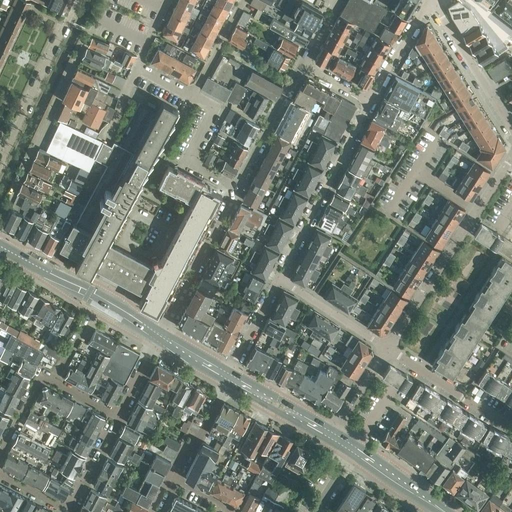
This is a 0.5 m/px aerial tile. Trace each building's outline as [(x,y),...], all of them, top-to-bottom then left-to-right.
[(24,0),(14,0),(12,6),(26,12),(30,2),(24,0)] [(34,0),(66,15),(71,5),(60,0),(50,0),(49,2),(52,3),(51,5),(40,0),(34,0)] [(192,0),(178,0),(176,4),(197,14),(200,9),(192,6),(194,1),(192,0)] [(232,0),(215,0),(215,2),(228,10),(233,0),(232,0)] [(261,0),(252,0),(250,4),(262,11),(267,3),(261,0)] [(287,0),(282,11),(288,15),(296,0),(297,1),(297,0),(287,0)] [(347,0),(340,14),(353,22),(372,31),(379,20),(384,12),(364,0),(347,0)] [(399,0),(394,10),(407,18),(417,0),(399,0)] [(460,0),(457,0),(449,5),(453,15),(483,63),(499,53),(471,8),(460,0)] [(511,0),(499,0),(492,9),(511,23),(511,0)] [(215,2),(210,12),(223,19),(228,10),(215,2)] [(293,17),(293,18),(313,28),(321,12),(302,2),(301,2),(299,6),(298,5),(293,12),(295,13),(293,17)] [(174,8),(172,14),(183,19),(185,20),(188,16),(195,19),(195,18),(196,16),(197,14),(176,4),(175,7),(174,8)] [(12,6),(7,16),(21,22),(26,12),(12,6)] [(238,22),(245,25),(250,15),(243,11),(238,22)] [(200,13),(198,17),(218,28),(223,19),(210,12),(207,17),(200,13)] [(290,27),(308,37),(313,29),(284,13),(282,18),(292,24),(290,27)] [(388,26),(398,32),(405,20),(393,13),(390,18),(392,20),(388,26)] [(172,14),(167,24),(183,31),(183,30),(187,32),(189,29),(183,26),(185,20),(183,19),(172,14)] [(339,15),(334,25),(348,33),(354,23),(339,15)] [(7,16),(3,26),(16,32),(21,22),(7,16)] [(203,25),(200,30),(213,38),(218,28),(198,17),(196,21),(203,25)] [(308,37),(273,18),(269,25),(304,44),(308,37)] [(167,24),(163,33),(165,34),(171,37),(176,39),(180,32),(182,33),(183,31),(167,24)] [(334,25),(328,35),(343,43),(348,33),(334,25)] [(421,52),(437,42),(427,25),(409,53),(412,58),(421,52)] [(3,26),(0,31),(0,36),(12,42),(16,32),(3,26)] [(228,40),(243,48),(247,40),(244,38),(247,32),(236,26),(228,40)] [(379,36),(391,43),(397,33),(384,26),(379,36)] [(194,35),(193,37),(192,38),(208,47),(213,38),(200,30),(197,36),(194,35)] [(273,46),(291,56),(298,43),(280,34),(273,46)] [(192,38),(193,37),(189,35),(186,41),(192,45),(190,49),(203,56),(208,47),(192,38)] [(328,35),(323,46),(335,52),(337,53),(343,43),(328,35)] [(0,36),(0,48),(7,52),(12,42),(0,36)] [(266,62),(282,71),(289,58),(280,53),(280,51),(256,37),(253,42),(268,51),(269,50),(271,52),(266,62)] [(376,37),(370,46),(385,55),(390,45),(376,37)] [(103,53),(105,54),(109,55),(110,51),(107,50),(109,44),(92,38),(88,46),(103,52),(103,53)] [(421,52),(427,61),(443,51),(442,50),(443,50),(440,44),(439,45),(437,42),(421,52)] [(151,62),(160,67),(172,46),(167,43),(162,51),(158,49),(151,62)] [(160,67),(169,72),(177,59),(172,56),(176,48),(172,46),(160,67)] [(335,52),(323,46),(315,59),(316,61),(327,67),(331,61),(328,60),(330,56),(333,57),(335,52)] [(370,46),(365,56),(379,64),(385,55),(370,46)] [(87,48),(82,58),(101,68),(105,57),(87,48)] [(126,51),(120,63),(131,68),(136,56),(126,51)] [(443,51),(427,61),(432,70),(449,60),(448,59),(449,59),(445,54),(443,51)] [(169,72),(179,77),(188,60),(190,56),(186,53),(182,61),(177,59),(169,72)] [(221,55),(215,65),(220,68),(223,61),(226,62),(228,59),(225,58),(225,57),(221,55)] [(188,60),(179,77),(188,82),(195,69),(191,66),(193,63),(193,62),(195,58),(191,56),(188,60)] [(365,56),(359,65),(373,74),(379,64),(365,56)] [(331,70),(340,74),(347,61),(338,57),(331,70)] [(488,70),(491,76),(509,66),(505,59),(488,70)] [(449,60),(432,70),(438,79),(454,69),(454,68),(451,63),(450,63),(449,60)] [(347,61),(340,74),(349,79),(353,70),(355,66),(347,61)] [(215,65),(209,77),(213,79),(220,68),(215,65)] [(363,87),(366,86),(373,74),(359,65),(355,71),(353,70),(349,79),(357,83),(363,87)] [(511,70),(509,66),(491,76),(496,82),(511,71),(511,70)] [(73,76),(72,80),(89,88),(94,77),(95,75),(78,67),(73,76)] [(454,69),(438,79),(444,88),(460,78),(460,77),(457,72),(456,72),(454,69)] [(246,82),(276,98),(282,86),(252,70),(246,82)] [(110,73),(106,80),(112,82),(115,76),(110,73)] [(436,98),(395,77),(395,76),(391,84),(390,84),(388,89),(384,97),(385,97),(425,118),(436,98)] [(71,81),(62,100),(75,107),(86,112),(82,120),(98,128),(102,118),(109,122),(118,99),(113,96),(106,93),(110,85),(94,77),(89,88),(72,80),(71,81)] [(213,80),(207,77),(201,89),(206,92),(213,80)] [(323,101),(321,105),(333,111),(340,97),(305,78),(300,88),(323,101)] [(460,78),(444,88),(449,98),(466,87),(465,87),(466,86),(462,81),(460,78)] [(206,92),(211,95),(217,83),(213,80),(206,92)] [(233,103),(238,103),(246,88),(235,82),(226,100),(233,103)] [(211,95),(216,97),(222,85),(217,83),(211,95)] [(216,97),(225,102),(231,90),(222,85),(216,97)] [(466,87),(449,98),(455,107),(464,102),(466,105),(474,100),(471,96),(471,95),(468,90),(468,91),(466,87)] [(300,89),(294,100),(310,109),(315,102),(321,105),(323,101),(300,89)] [(242,111),(256,119),(267,98),(253,91),(242,111)] [(319,114),(312,128),(338,141),(355,107),(355,105),(341,97),(333,111),(332,112),(328,119),(324,117),(319,114)] [(398,105),(398,107),(383,99),(378,108),(405,122),(406,119),(403,117),(400,116),(404,108),(398,105)] [(474,101),(474,100),(466,105),(464,102),(455,107),(463,120),(480,110),(478,106),(475,101),(474,101)] [(61,102),(54,118),(61,121),(67,123),(74,108),(61,102)] [(60,246),(59,248),(78,259),(74,266),(83,271),(89,274),(94,267),(96,268),(111,276),(140,292),(142,289),(141,289),(147,279),(146,278),(147,276),(152,267),(151,266),(152,266),(107,242),(112,232),(120,223),(118,222),(125,212),(123,212),(129,204),(130,202),(129,202),(136,192),(134,191),(141,182),(139,181),(147,172),(145,171),(152,162),(150,161),(157,152),(156,151),(163,142),(161,141),(168,132),(166,131),(173,122),(172,121),(178,110),(163,102),(162,103),(160,106),(156,113),(142,106),(121,146),(114,142),(111,147),(103,142),(95,159),(107,165),(75,225),(72,223),(60,246)] [(293,103),(289,110),(304,118),(307,110),(293,103)] [(405,122),(378,108),(373,116),(389,125),(391,120),(394,122),(394,123),(402,127),(405,122)] [(227,110),(223,117),(226,119),(229,121),(233,114),(229,111),(227,110)] [(285,117),(285,118),(299,126),(304,118),(289,110),(285,117)] [(327,110),(324,117),(328,119),(332,112),(327,110)] [(480,110),(463,120),(469,129),(485,119),(483,116),(484,115),(481,110),(480,110)] [(240,116),(235,126),(254,136),(259,127),(240,116)] [(285,118),(281,124),(296,132),(299,126),(285,118)] [(70,119),(68,124),(75,128),(78,123),(70,119)] [(485,119),(469,129),(475,138),(491,128),(489,125),(490,124),(486,119),(485,119)] [(372,120),(366,131),(393,145),(395,140),(391,138),(391,139),(382,135),(386,128),(372,120)] [(103,142),(60,122),(46,151),(89,171),(95,159),(103,142)] [(281,124),(278,132),(286,136),(286,135),(293,139),(296,132),(281,124)] [(254,136),(235,126),(230,135),(249,145),(254,136)] [(86,127),(84,132),(95,138),(98,134),(98,133),(86,127)] [(491,128),(475,138),(480,147),(479,147),(479,148),(498,136),(497,137),(495,134),(492,128),(492,129),(491,128)] [(393,145),(366,131),(361,141),(375,149),(379,142),(387,146),(387,147),(390,149),(393,145)] [(277,134),(272,144),(285,151),(290,141),(277,134)] [(220,146),(222,143),(224,139),(218,135),(213,143),(220,146)] [(310,144),(310,146),(329,156),(330,153),(331,154),(336,144),(321,136),(317,144),(312,141),(310,144)] [(498,136),(479,148),(481,150),(476,158),(492,168),(505,148),(498,136)] [(401,142),(398,147),(404,150),(407,145),(401,142)] [(236,143),(231,152),(243,158),(248,149),(236,143)] [(374,151),(360,143),(354,155),(368,162),(370,158),(374,151)] [(272,144),(267,153),(281,160),(285,151),(272,144)] [(308,149),(307,150),(313,153),(308,161),(323,168),(328,158),(329,156),(310,146),(308,149)] [(34,160),(45,165),(49,156),(38,151),(34,160)] [(231,152),(226,161),(238,167),(243,158),(231,152)] [(204,163),(211,167),(216,156),(210,153),(204,163)] [(267,153),(262,162),(276,169),(281,160),(267,153)] [(354,155),(348,167),(362,174),(368,162),(354,155)] [(49,156),(45,165),(57,171),(62,162),(49,156)] [(238,167),(226,161),(219,157),(217,161),(223,165),(220,170),(233,177),(238,167)] [(474,161),(467,171),(483,181),(484,181),(488,176),(487,175),(490,172),(474,161)] [(33,162),(29,171),(48,179),(52,171),(33,162)] [(262,162),(258,172),(271,179),(276,169),(262,162)] [(64,172),(67,166),(62,163),(58,169),(64,172)] [(296,172),(295,173),(315,183),(316,181),(322,171),(307,164),(303,171),(298,169),(296,172)] [(144,293),(139,303),(146,307),(146,309),(152,310),(160,314),(164,307),(166,302),(169,297),(172,290),(176,283),(179,279),(181,274),(184,268),(185,266),(186,264),(188,261),(190,257),(190,256),(191,255),(191,256),(191,255),(191,254),(192,254),(193,251),(195,247),(195,246),(196,244),(203,232),(209,220),(215,208),(222,196),(210,190),(208,189),(203,186),(205,183),(192,175),(183,171),(180,169),(177,168),(175,170),(173,169),(168,166),(168,167),(166,171),(166,170),(165,172),(159,185),(175,193),(175,192),(184,197),(184,198),(191,202),(186,213),(172,240),(167,249),(163,255),(163,257),(161,260),(158,261),(156,257),(152,258),(153,263),(152,266),(151,266),(152,267),(147,276),(146,278),(147,279),(141,289),(142,289),(145,291),(144,293)] [(347,169),(341,179),(365,192),(367,188),(358,183),(362,177),(347,169)] [(467,171),(462,180),(478,190),(479,190),(482,185),(481,184),(483,181),(467,171)] [(258,172),(253,181),(266,188),(271,179),(258,172)] [(24,182),(39,188),(48,192),(52,184),(28,173),(24,182)] [(293,178),(298,180),(294,188),(309,196),(314,186),(315,183),(295,173),(293,178)] [(69,182),(66,188),(78,194),(83,184),(64,174),(62,178),(69,182)] [(457,177),(451,186),(472,200),(472,199),(473,199),(476,194),(476,193),(478,190),(462,180),(457,177)] [(365,192),(341,179),(336,190),(351,198),(354,191),(363,196),(365,192)] [(253,181),(248,190),(261,197),(266,188),(253,181)] [(23,184),(18,195),(37,204),(42,194),(23,184)] [(429,193),(435,196),(433,199),(439,203),(444,195),(432,188),(429,193)] [(261,197),(248,190),(243,200),(256,207),(261,197)] [(293,191),(289,199),(283,196),(281,201),(301,211),(302,208),(302,209),(307,199),(293,191)] [(365,192),(363,196),(366,197),(372,200),(375,197),(365,192)] [(66,202),(72,205),(77,196),(71,193),(66,202)] [(329,203),(355,216),(358,212),(346,206),(349,201),(334,193),(329,203)] [(449,199),(443,209),(459,219),(460,219),(463,214),(463,213),(465,210),(449,199)] [(61,201),(55,213),(65,218),(71,206),(61,201)] [(281,201),(279,205),(284,208),(280,216),(295,223),(300,213),(299,213),(301,211),(281,201)] [(237,212),(235,216),(259,229),(261,225),(262,224),(263,222),(266,215),(242,202),(241,205),(237,212)] [(328,205),(323,214),(341,224),(342,222),(338,220),(342,212),(328,205)] [(362,206),(359,212),(362,214),(363,215),(364,213),(367,208),(362,206)] [(443,209),(437,218),(453,228),(454,228),(457,223),(459,219),(443,209)] [(11,210),(3,226),(15,231),(22,215),(11,210)] [(23,216),(15,232),(25,238),(33,222),(35,222),(39,215),(40,214),(35,211),(34,213),(33,214),(30,220),(23,216)] [(341,224),(323,214),(318,224),(332,232),(336,224),(340,226),(341,224)] [(58,216),(41,247),(52,254),(53,253),(54,254),(59,245),(62,239),(70,222),(65,219),(58,216)] [(232,220),(229,227),(240,233),(254,240),(259,229),(235,216),(233,220),(232,220)] [(437,218),(431,227),(447,237),(448,237),(451,232),(453,228),(437,218)] [(269,224),(267,228),(286,238),(288,236),(293,226),(278,219),(274,226),(269,224)] [(511,259),(511,242),(495,232),(481,223),(473,234),(488,244),(511,259)] [(37,226),(29,240),(41,247),(52,228),(44,224),(42,229),(37,226)] [(229,227),(223,237),(234,243),(237,239),(250,246),(254,240),(240,233),(229,227)] [(431,227),(425,236),(441,247),(442,246),(445,241),(447,237),(431,227)] [(264,233),(270,235),(266,243),(280,251),(285,241),(286,238),(267,228),(264,233)] [(316,230),(311,240),(310,242),(329,252),(332,248),(326,245),(330,237),(316,230)] [(234,243),(223,237),(218,247),(229,253),(234,243)] [(423,240),(416,249),(433,260),(433,259),(434,259),(437,254),(436,254),(439,250),(423,240)] [(318,261),(322,254),(327,257),(329,252),(310,242),(308,244),(303,254),(318,261)] [(255,251),(252,256),(272,266),(273,263),(274,264),(279,254),(264,246),(260,254),(255,251)] [(217,250),(212,258),(232,269),(234,265),(229,263),(232,258),(232,257),(217,249),(217,250)] [(416,249),(411,258),(427,269),(427,268),(428,268),(431,263),(433,260),(416,249)] [(314,269),(318,261),(303,254),(298,263),(299,264),(297,266),(317,276),(319,272),(314,269)] [(250,260),(255,263),(251,271),(266,278),(271,268),(272,266),(252,256),(250,260)] [(495,266),(493,270),(511,282),(511,263),(502,257),(496,266),(495,266)] [(208,267),(223,275),(225,270),(230,272),(232,269),(212,258),(208,267)] [(411,258),(405,267),(421,278),(421,277),(422,277),(425,272),(427,269),(411,258)] [(296,268),(291,278),(305,286),(309,278),(315,281),(317,276),(297,266),(296,268)] [(203,276),(218,284),(218,283),(222,275),(223,275),(208,267),(203,276)] [(405,267),(399,276),(415,287),(415,286),(416,286),(419,281),(421,278),(405,267)] [(491,273),(485,283),(505,295),(511,283),(511,282),(493,270),(490,273),(491,273)] [(243,280),(242,282),(260,292),(265,282),(251,274),(246,282),(243,280)] [(203,276),(197,287),(213,295),(216,289),(226,294),(229,289),(218,284),(203,276)] [(399,276),(393,286),(409,296),(410,295),(410,296),(413,290),(415,287),(399,276)] [(16,284),(5,278),(0,288),(0,305),(3,307),(16,284)] [(238,280),(234,278),(232,281),(233,281),(229,289),(233,292),(237,285),(236,284),(238,280)] [(260,292),(242,282),(241,284),(244,286),(240,294),(255,301),(260,292)] [(479,291),(476,295),(496,308),(505,295),(485,283),(479,292),(479,291)] [(334,304),(336,305),(348,287),(344,284),(340,289),(333,284),(324,298),(333,304),(334,304)] [(7,302),(17,307),(27,290),(17,285),(7,302)] [(186,310),(199,317),(210,322),(222,300),(197,287),(185,309),(186,310)] [(338,307),(347,313),(356,299),(349,294),(352,289),(348,287),(336,305),(338,306),(338,307)] [(391,289),(384,299),(401,309),(401,308),(401,309),(405,303),(404,303),(407,300),(391,289)] [(28,291),(18,309),(22,311),(19,315),(26,319),(39,297),(28,291)] [(294,308),(298,300),(283,292),(278,302),(277,305),(297,315),(299,310),(294,308)] [(496,308),(476,295),(474,299),(468,308),(488,321),(496,308)] [(34,323),(38,326),(51,304),(41,298),(32,314),(37,317),(34,323)] [(384,299),(379,308),(395,318),(395,317),(396,318),(399,313),(398,312),(401,309),(384,299)] [(243,303),(240,310),(248,314),(252,307),(243,303)] [(51,304),(38,326),(42,328),(44,325),(49,327),(59,309),(51,304)] [(285,324),(289,316),(295,319),(297,315),(277,305),(276,307),(271,317),(285,324)] [(223,314),(229,317),(243,324),(248,314),(240,310),(234,307),(231,313),(225,310),(223,314)] [(379,308),(373,317),(389,327),(389,326),(390,327),(393,322),(393,321),(395,318),(379,308)] [(186,330),(190,332),(199,317),(186,310),(182,317),(179,323),(180,327),(186,330)] [(61,311),(51,329),(54,331),(55,333),(58,335),(60,334),(62,332),(63,332),(63,331),(65,333),(67,332),(69,329),(68,327),(66,326),(72,316),(65,312),(64,313),(61,311)] [(315,338),(327,319),(324,318),(325,317),(315,311),(312,316),(306,312),(300,324),(306,327),(307,326),(314,330),(310,335),(315,338)] [(459,322),(456,326),(477,339),(485,325),(466,313),(459,322)] [(199,317),(190,332),(201,339),(210,322),(199,317)] [(229,317),(224,326),(238,334),(243,324),(229,317)] [(373,317),(367,326),(379,334),(385,333),(389,327),(373,317)] [(263,330),(280,338),(285,329),(287,330),(286,332),(293,336),(296,332),(279,323),(279,324),(269,319),(263,330)] [(329,320),(329,321),(327,319),(315,338),(319,340),(322,335),(329,340),(330,339),(335,332),(338,326),(329,320)] [(213,321),(210,327),(215,330),(213,333),(233,344),(238,334),(224,326),(213,321)] [(6,329),(5,330),(11,333),(17,336),(20,331),(8,325),(6,329)] [(455,329),(449,339),(468,351),(477,339),(456,326),(454,329),(455,329)] [(215,330),(210,327),(203,340),(228,354),(233,344),(213,333),(215,330)] [(20,331),(17,336),(28,342),(30,337),(31,336),(20,330),(20,331)] [(89,343),(101,349),(110,354),(117,342),(117,341),(116,341),(95,330),(89,343)] [(335,332),(330,339),(336,343),(341,335),(335,332)] [(11,333),(4,346),(13,351),(37,364),(44,352),(41,351),(38,349),(38,348),(36,347),(31,344),(28,343),(28,342),(17,336),(11,333)] [(352,334),(346,344),(352,348),(368,359),(372,353),(371,347),(352,334)] [(30,337),(28,342),(28,343),(31,344),(36,347),(38,348),(41,344),(41,343),(30,337)] [(270,344),(274,347),(278,340),(273,337),(270,344)] [(442,347),(440,351),(460,364),(468,351),(449,339),(443,348),(442,347)] [(102,372),(124,384),(140,354),(118,343),(117,345),(116,344),(102,372)] [(310,344),(307,349),(312,352),(315,347),(310,344)] [(44,345),(41,351),(44,352),(58,360),(61,354),(44,345)] [(254,367),(259,370),(271,348),(268,347),(266,352),(255,346),(250,356),(249,355),(245,364),(253,368),(254,367)] [(5,347),(0,356),(0,358),(7,363),(13,351),(5,347)] [(271,348),(259,370),(265,373),(265,375),(268,377),(270,376),(272,377),(281,360),(271,355),(273,350),(271,348)] [(352,348),(346,357),(363,368),(365,364),(365,365),(368,360),(368,359),(352,348)] [(98,352),(92,365),(102,370),(110,354),(101,349),(99,352),(98,352)] [(460,364),(440,351),(438,355),(432,364),(452,377),(460,364)] [(346,357),(340,367),(356,377),(359,374),(363,369),(362,368),(363,368),(346,357)] [(12,362),(11,365),(31,376),(36,366),(22,359),(19,365),(12,362)] [(276,380),(283,384),(291,368),(286,365),(288,360),(285,359),(274,377),(277,379),(276,380)] [(480,359),(476,366),(480,369),(485,362),(480,359)] [(303,375),(295,390),(305,395),(305,394),(307,395),(320,371),(320,370),(322,366),(323,364),(318,361),(309,378),(303,375)] [(284,383),(295,390),(303,375),(298,372),(303,365),(297,362),(293,369),(292,368),(284,383)] [(382,375),(396,384),(396,385),(404,390),(412,378),(404,373),(390,364),(382,375)] [(102,370),(92,365),(85,377),(95,382),(102,370)] [(156,366),(150,378),(174,391),(181,378),(159,365),(156,366)] [(318,402),(333,376),(337,371),(329,366),(327,369),(322,366),(320,370),(320,371),(307,395),(309,396),(308,398),(316,402),(318,402)] [(78,386),(83,376),(84,373),(76,369),(75,371),(70,369),(65,379),(78,386)] [(477,382),(489,390),(497,377),(485,370),(477,382)] [(16,371),(11,380),(25,387),(30,378),(16,371)] [(337,371),(333,376),(342,381),(335,392),(331,389),(334,385),(331,382),(320,400),(333,409),(335,409),(343,397),(350,386),(351,384),(353,380),(343,374),(337,371)] [(119,395),(123,386),(110,379),(111,377),(106,375),(103,373),(101,377),(104,378),(104,379),(109,382),(106,388),(119,395)] [(95,382),(85,377),(83,376),(78,386),(90,393),(95,382)] [(489,390),(500,397),(508,384),(497,377),(489,390)] [(11,380),(6,389),(20,396),(25,387),(11,380)] [(161,386),(149,380),(143,392),(155,398),(161,386)] [(172,398),(173,398),(171,403),(176,406),(172,414),(176,416),(192,386),(189,384),(188,383),(187,382),(188,381),(185,380),(184,380),(183,381),(182,380),(172,398)] [(113,405),(119,395),(106,388),(97,383),(95,388),(103,392),(100,398),(113,405)] [(411,395),(423,403),(431,390),(419,383),(411,395)] [(500,397),(511,404),(511,401),(511,386),(508,384),(500,397)] [(42,403),(46,405),(47,406),(54,392),(46,387),(42,389),(34,404),(40,407),(42,403)] [(196,414),(206,394),(201,392),(201,390),(197,388),(195,389),(194,388),(182,410),(190,414),(191,412),(196,414)] [(6,389),(1,398),(15,405),(20,396),(6,389)] [(423,403),(434,410),(442,397),(431,390),(423,403)] [(50,408),(56,411),(64,397),(54,392),(47,406),(46,405),(43,413),(46,415),(50,408)] [(155,398),(143,392),(138,399),(162,412),(165,408),(153,402),(155,398)] [(64,397),(56,411),(57,411),(55,414),(64,419),(73,402),(64,397)] [(434,410),(445,417),(453,404),(442,397),(434,410)] [(15,405),(1,398),(0,400),(0,409),(10,415),(15,405)] [(137,402),(132,412),(156,425),(158,421),(155,419),(156,416),(151,410),(152,410),(137,402)] [(75,403),(68,416),(73,418),(74,416),(86,423),(87,421),(101,428),(106,419),(92,412),(75,403)] [(234,409),(224,403),(209,433),(219,438),(223,441),(239,411),(234,408),(234,409)] [(445,417),(456,424),(464,412),(453,404),(445,417)] [(239,413),(240,411),(239,411),(223,441),(212,461),(217,464),(232,436),(238,439),(250,417),(249,417),(248,417),(248,414),(245,413),(242,414),(242,413),(241,413),(241,414),(239,413)] [(30,412),(27,417),(38,423),(40,419),(46,421),(48,418),(42,414),(38,416),(30,412)] [(156,425),(132,412),(126,422),(141,430),(144,423),(154,429),(156,425)] [(456,424),(467,431),(475,419),(464,412),(456,424)] [(0,424),(4,427),(9,418),(0,413),(0,424)] [(395,436),(406,419),(399,414),(391,425),(391,426),(388,431),(385,435),(384,436),(385,436),(381,441),(381,440),(381,441),(388,446),(388,445),(395,450),(407,434),(410,431),(407,428),(400,438),(395,436)] [(429,417),(427,421),(433,425),(434,425),(436,422),(429,417)] [(475,419),(467,431),(478,439),(486,426),(475,419)] [(101,428),(87,421),(86,423),(82,430),(96,437),(101,428)] [(250,460),(257,447),(267,428),(256,422),(241,448),(247,451),(244,457),(250,460)] [(119,435),(133,443),(138,434),(141,436),(142,434),(125,425),(119,435)] [(482,441),(494,447),(501,434),(489,427),(482,441)] [(91,447),(96,437),(82,430),(78,428),(77,430),(81,433),(78,439),(77,439),(91,447)] [(257,447),(268,453),(279,435),(279,434),(273,432),(273,430),(270,428),(269,429),(268,428),(267,428),(257,447)] [(49,449),(36,442),(19,433),(12,446),(42,462),(49,449)] [(407,434),(395,451),(423,471),(435,455),(407,434)] [(494,447),(505,453),(511,440),(511,439),(501,434),(494,447)] [(262,465),(257,473),(271,481),(282,462),(293,441),(283,436),(283,437),(279,435),(268,453),(268,454),(262,465)] [(163,443),(177,450),(180,443),(166,436),(163,443)] [(86,456),(91,447),(77,439),(78,439),(73,437),(69,444),(74,446),(72,449),(86,456)] [(118,437),(114,446),(128,454),(133,445),(118,437)] [(432,459),(424,471),(427,473),(435,479),(435,481),(437,482),(439,482),(440,483),(450,469),(461,454),(464,448),(448,437),(432,459)] [(223,441),(219,438),(213,448),(218,451),(223,441)] [(218,451),(213,448),(203,443),(186,477),(187,480),(208,491),(217,473),(219,473),(222,467),(217,464),(212,461),(218,451)] [(294,480),(298,472),(300,472),(302,469),(303,469),(304,468),(308,471),(312,463),(308,461),(313,452),(304,447),(304,448),(296,444),(285,464),(282,462),(264,494),(283,505),(296,481),(294,480)] [(163,451),(173,457),(177,450),(166,445),(163,451)] [(3,469),(10,473),(17,459),(21,451),(11,446),(1,466),(2,469),(3,469)] [(128,454),(114,446),(109,455),(123,463),(126,458),(136,463),(138,459),(132,456),(128,454)] [(465,447),(464,448),(461,454),(470,461),(476,453),(471,450),(465,447)] [(56,450),(53,454),(79,467),(85,458),(70,450),(67,455),(56,450)] [(139,458),(146,462),(150,456),(142,452),(140,456),(139,458)] [(480,455),(476,453),(470,461),(474,463),(480,455)] [(79,467),(53,454),(51,458),(62,464),(59,470),(74,477),(79,467)] [(17,459),(10,473),(20,478),(27,464),(29,462),(32,457),(28,455),(25,460),(23,462),(17,459)] [(151,465),(165,473),(171,463),(156,455),(151,465)] [(107,458),(102,467),(117,475),(122,466),(107,458)] [(136,466),(143,469),(146,463),(139,459),(136,466)] [(228,466),(233,469),(237,462),(232,459),(228,466)] [(246,467),(257,473),(262,465),(251,459),(246,467)] [(498,466),(509,472),(511,469),(500,463),(498,466)] [(21,479),(31,484),(38,470),(29,465),(21,479)] [(97,476),(98,476),(112,484),(117,475),(102,467),(97,476)] [(145,477),(159,484),(164,474),(150,467),(145,477)] [(43,490),(53,495),(60,481),(59,481),(54,478),(54,476),(57,470),(53,468),(50,473),(50,474),(50,476),(43,490)] [(447,487),(447,489),(450,491),(452,491),(453,492),(463,478),(466,473),(460,468),(456,473),(452,470),(442,484),(447,487)] [(38,470),(31,484),(41,489),(48,475),(38,470)] [(60,481),(53,495),(60,499),(64,498),(70,487),(69,486),(74,479),(63,473),(59,481),(60,481)] [(209,491),(219,496),(229,476),(225,474),(221,481),(216,478),(209,491)] [(112,484),(98,476),(93,486),(108,493),(112,484)] [(219,496),(228,501),(235,488),(229,485),(233,478),(229,476),(219,496)] [(126,484),(121,493),(147,507),(159,484),(145,477),(138,490),(126,484)] [(465,500),(466,501),(476,487),(466,479),(455,493),(460,497),(461,499),(463,500),(465,500)] [(239,507),(248,511),(251,511),(259,498),(253,494),(259,484),(254,481),(239,507)] [(354,483),(353,484),(335,511),(351,511),(366,490),(354,483)] [(235,488),(228,501),(237,506),(244,493),(237,489),(239,485),(237,484),(235,488)] [(297,489),(303,492),(305,488),(299,484),(297,489)] [(0,505),(1,506),(9,491),(0,485),(0,505)] [(476,487),(466,501),(467,502),(468,504),(470,505),(472,505),(477,509),(487,495),(476,487)] [(91,489),(87,497),(102,505),(106,497),(91,489)] [(9,491),(1,506),(11,511),(16,511),(24,498),(9,491)] [(359,504),(358,503),(353,511),(351,511),(358,511),(359,511),(361,511),(368,511),(376,500),(376,499),(376,497),(373,495),(371,496),(367,493),(366,495),(365,495),(359,504)] [(98,511),(102,505),(87,497),(83,505),(96,511),(98,511)] [(204,511),(178,497),(177,497),(174,498),(174,499),(168,511),(167,511),(204,511)] [(31,511),(35,504),(25,499),(18,511),(31,511)] [(377,500),(368,511),(384,511),(388,508),(382,504),(383,502),(378,499),(377,500)] [(479,511),(494,511),(498,507),(489,499),(479,511)] [(126,511),(128,511),(144,511),(147,507),(132,500),(126,511)] [(108,508),(112,510),(113,506),(114,506),(107,502),(105,506),(108,508)] [(498,507),(494,511),(508,511),(511,509),(502,502),(498,507)]
